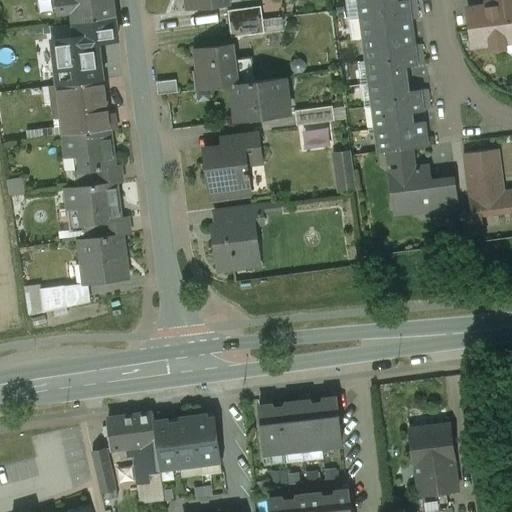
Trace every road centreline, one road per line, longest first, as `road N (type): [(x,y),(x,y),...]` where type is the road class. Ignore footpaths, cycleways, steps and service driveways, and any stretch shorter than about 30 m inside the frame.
road 1 (residential): [(132,0),(181,367)]
road 2 (secondary): [(511,326),(181,367)]
road 3 (secondary): [(181,367),(0,394)]
road 4 (residential): [(439,0),(451,95),(493,116),(511,114)]
